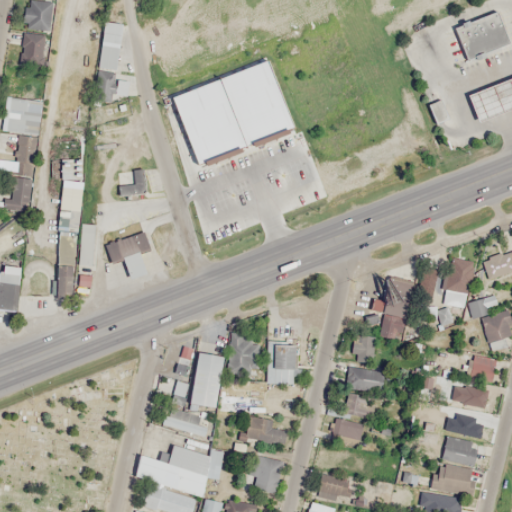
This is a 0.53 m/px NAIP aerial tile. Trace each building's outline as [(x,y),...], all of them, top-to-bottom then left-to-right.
[(25,0),(22,28),(48,31),(51,1),(46,0),(25,0)] [(94,99),(112,101),(119,23),(101,21),(94,99)] [(511,77),(465,93),(473,117),(511,104),(511,77)] [(2,127),(24,128),(24,125),(37,126),(39,100),(4,98),(2,127)] [(89,219),(77,218),(74,260),(86,261),(89,219)] [(56,233),(55,294),(71,295),(73,234),(56,233)] [(109,263),(123,259),(128,278),(144,274),(139,253),(147,250),(143,233),(104,243),(109,263)] [(0,309),(15,310),(18,267),(0,265),(0,309)] [(433,268),(420,268),(420,304),(433,304),(433,268)] [(404,324),(410,279),(388,276),(382,322),(404,324)] [(436,309),(437,322),(449,321),(448,307),(464,306),(463,289),(442,291),(443,308),(436,309)] [(509,335),(505,311),(486,315),(483,298),(466,301),(469,318),(482,315),(487,346),(500,344),(498,338),(509,335)] [(372,361),(372,335),(351,335),(351,361),(372,361)] [(291,384),(293,342),(266,341),(264,383),(291,384)] [(190,348),(219,353),(209,405),(179,399),(190,348)] [(465,376),(490,379),(492,358),(468,355),(465,376)] [(343,385),(374,395),(381,374),(350,364),(343,385)] [(485,390),(451,385),(449,401),(483,405),(485,390)] [(221,412),(258,412),(258,396),(221,396),(221,412)] [(384,404),(384,418),(401,418),(401,404),(384,404)] [(160,424),(202,436),(205,424),(197,422),(199,415),(165,406),(160,424)] [(266,421),(248,415),(241,435),(260,441),(266,421)] [(467,418),(452,419),(453,434),(477,433),(477,425),(468,425),(467,418)] [(431,488),(465,495),(476,443),(443,436),(431,488)] [(199,496),(209,455),(170,446),(166,462),(138,455),(133,477),(144,480),(138,504),(170,511),(190,511),(195,495),(199,496)] [(251,486),(271,492),(281,463),(251,453),(244,473),(254,476),(251,486)] [(346,476),(316,479),(318,500),(331,498),(331,496),(349,494),(346,476)] [(441,511),(455,511),(457,497),(429,494),(427,510),(441,511)] [(219,511),(219,500),(201,501),(201,511),(219,511)]
